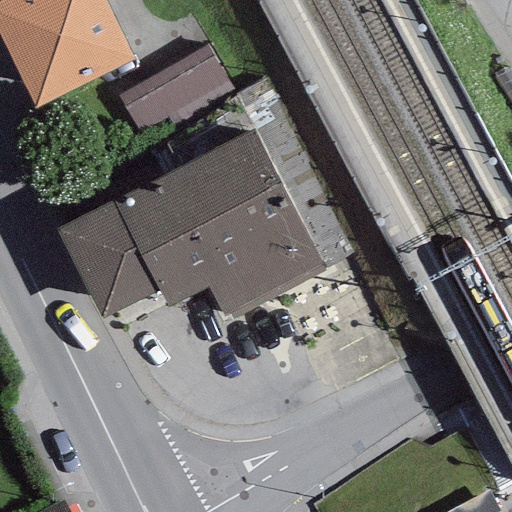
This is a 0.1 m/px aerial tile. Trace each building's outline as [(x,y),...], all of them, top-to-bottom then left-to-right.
[(104,0),(0,0),(0,36),(34,107),(133,58),(104,0)] [(206,46),(116,96),(138,135),(168,119),(174,131),(234,97),(206,46)] [(511,67),(494,79),(511,107),(511,67)] [(57,231),(102,319),(159,289),(169,307),(206,288),(222,319),(232,313),(234,317),(324,271),(252,131),(57,231)] [(500,511),(488,490),(446,511),(500,511)] [(44,511),(66,511),(62,503),(44,511)]
